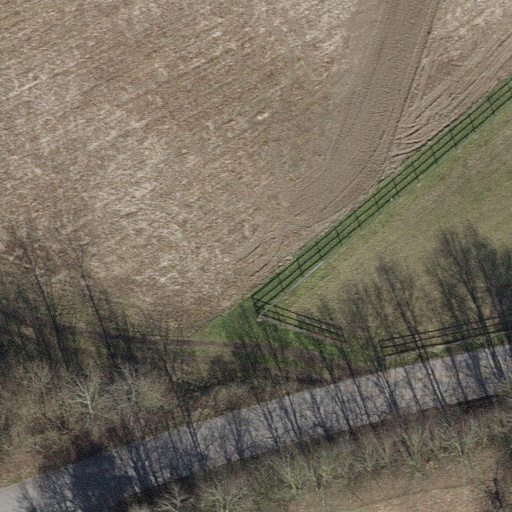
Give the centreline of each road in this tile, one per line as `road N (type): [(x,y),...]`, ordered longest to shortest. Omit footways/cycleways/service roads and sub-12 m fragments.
road 1 (unclassified): [(511,366),(426,381),(2,511)]
road 2 (track): [(0,312),(111,358),(301,358),(426,381)]
